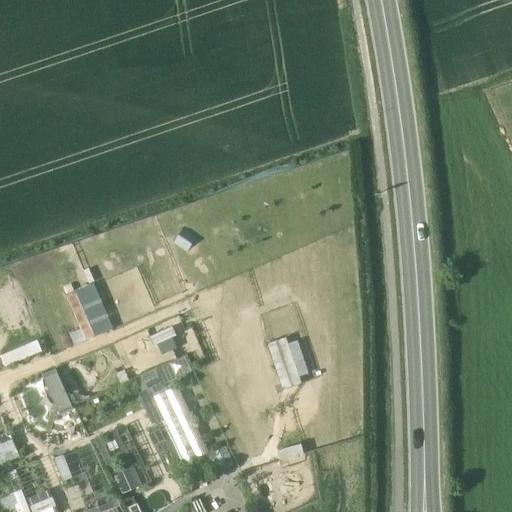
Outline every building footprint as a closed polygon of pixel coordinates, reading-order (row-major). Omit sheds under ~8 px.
[(95,282),(68,293),(86,338),(114,327),(95,282)] [(159,352),(178,346),(172,327),(153,334),(159,352)] [(283,385),(311,376),(297,335),(270,344),(283,385)] [(60,412),(74,406),(57,368),(43,374),(60,412)] [(208,452),(177,386),(153,397),(184,463),(208,452)] [(0,434),(0,463),(19,458),(12,431),(0,434)] [(18,511),(31,511),(22,489),(12,493),(18,511)]
